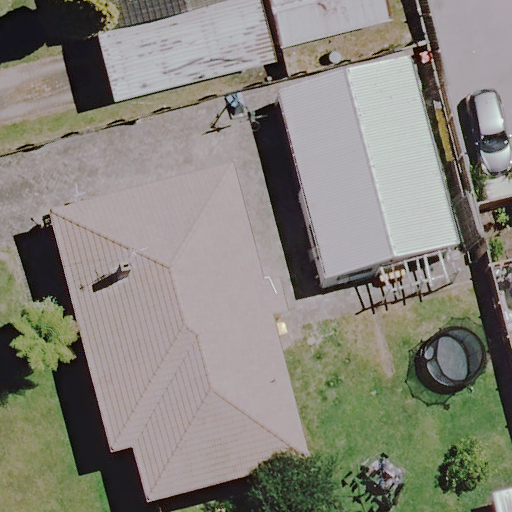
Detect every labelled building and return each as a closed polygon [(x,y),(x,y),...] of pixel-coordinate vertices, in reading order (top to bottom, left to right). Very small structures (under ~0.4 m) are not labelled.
[(60,0),(69,32),(81,29),(191,0),(60,0)] [(245,0),(191,0),(81,29),(99,100),(261,59),(245,0)] [(371,0),(254,0),(263,28),(268,47),(378,19),(371,0)] [(511,20),(421,44),(458,190),(503,178),(495,149),(511,144),(511,20)] [(402,65),(270,99),(317,287),(450,252),(402,65)] [(0,163),(22,161),(12,75),(0,76),(0,163)] [(255,291),(223,171),(39,220),(103,462),(121,457),(135,511),(140,511),(303,469),(265,325),(280,322),(271,287),(255,291)]
